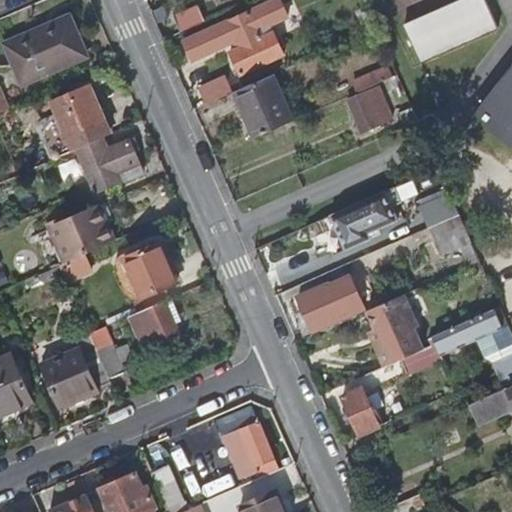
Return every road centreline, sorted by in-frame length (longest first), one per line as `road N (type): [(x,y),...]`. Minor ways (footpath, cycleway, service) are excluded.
road 1 (residential): [(277,363),(114,0)]
road 2 (residential): [(0,486),(277,363)]
road 3 (residential): [(343,511),(277,363)]
